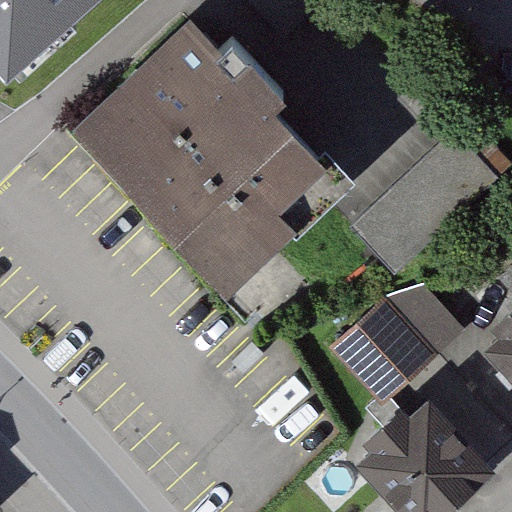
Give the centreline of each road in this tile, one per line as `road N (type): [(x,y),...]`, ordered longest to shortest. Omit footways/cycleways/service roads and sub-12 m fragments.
road 1 (unknown): [(227,435),(0,185)]
road 2 (tertiary): [(0,388),(112,511)]
